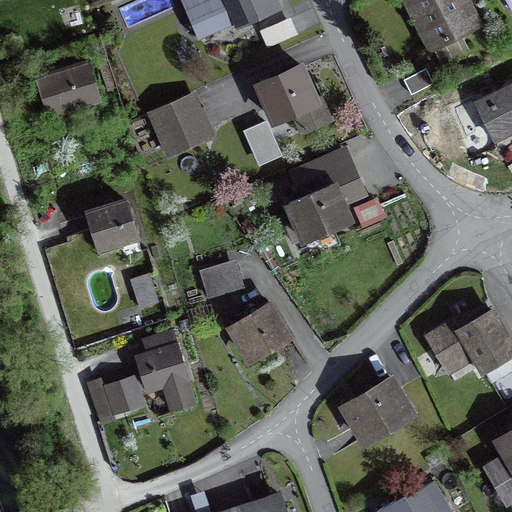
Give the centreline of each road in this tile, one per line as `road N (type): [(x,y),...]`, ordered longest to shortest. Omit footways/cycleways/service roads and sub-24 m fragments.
road 1 (residential): [(0,146),(108,506)]
road 2 (residential): [(325,0),(384,131),(478,236)]
road 3 (residential): [(478,236),(442,262),(291,420)]
road 4 (residential): [(291,420),(241,455),(108,506)]
